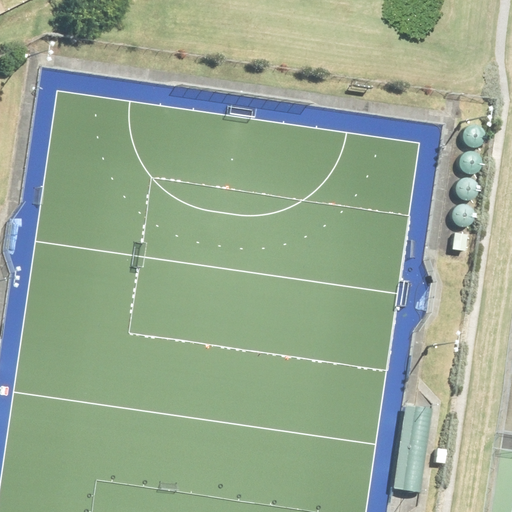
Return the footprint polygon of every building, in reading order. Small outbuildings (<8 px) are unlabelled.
[(476,149),(479,148),(481,146),(483,143),(484,140),(484,137),(483,134),(481,132),(478,130),(475,130),(472,130),(469,131),(467,133),(466,136),(465,139),(465,142),(467,145),(469,147),(472,149),(476,149)] [(471,172),(475,171),(477,169),(479,167),(480,164),(480,161),(479,158),(477,155),(474,154),(471,153),(468,153),(465,155),(463,157),(461,160),(461,163),(461,166),(463,168),(465,171),(468,172),(471,172)] [(468,202),(471,201),(474,199),(475,196),(476,193),(476,190),(475,187),(473,185),(470,183),(467,183),(464,183),(461,184),(459,186),(458,189),(457,192),(458,195),(459,198),(461,200),(464,202),(468,202)] [(464,230),(467,229),(470,227),(472,224),(473,221),(472,218),(471,215),(469,213),(467,211),(464,211),(461,211),(458,212),(455,214),(454,217),(453,220),(454,223),(455,226),(458,228),(461,230),(464,230)] [(429,412),(401,409),(391,493),(419,497),(429,412)]
